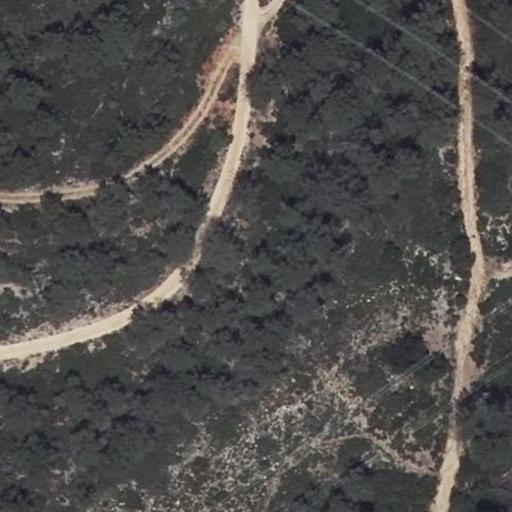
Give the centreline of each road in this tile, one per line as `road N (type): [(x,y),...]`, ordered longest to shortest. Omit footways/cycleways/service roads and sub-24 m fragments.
road 1 (track): [(438,511),(464,433),(458,349),(480,272),(464,195),(468,58),(460,0)]
road 2 (track): [(0,355),(67,344),(147,313),(201,274),(235,192),(253,111),(261,0)]
road 3 (track): [(304,0),(234,41),(186,144),(162,167),(107,186),(0,190)]
